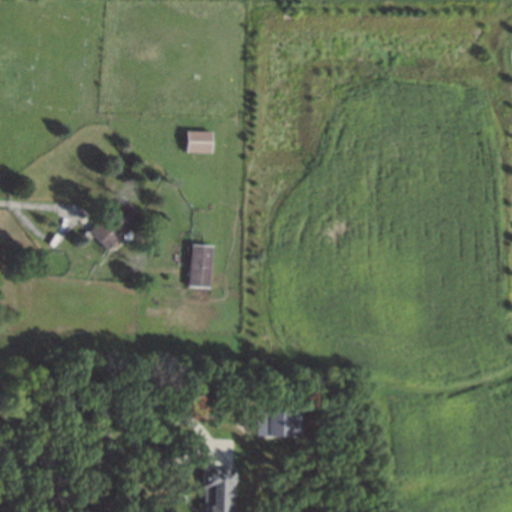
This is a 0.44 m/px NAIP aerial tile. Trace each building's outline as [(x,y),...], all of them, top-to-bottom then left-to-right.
[(184,132),(183,152),(209,154),(209,132),(184,132)] [(89,231),(105,252),(140,218),(126,201),(114,211),(112,208),(89,231)] [(189,245),(187,286),(208,288),(211,247),(189,245)] [(255,411),(254,436),(298,436),(299,411),(255,411)] [(233,468),(231,511),(200,511),(201,467),(233,468)]
